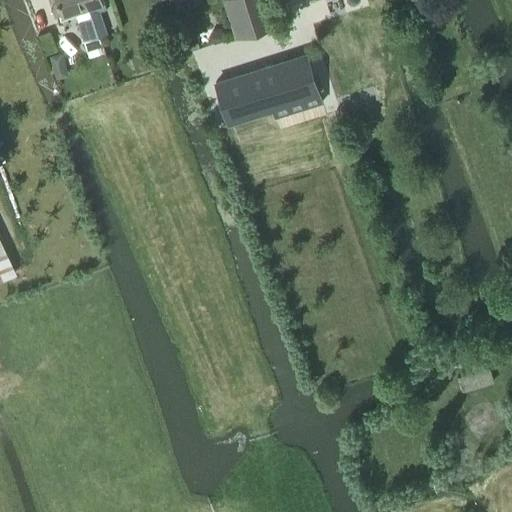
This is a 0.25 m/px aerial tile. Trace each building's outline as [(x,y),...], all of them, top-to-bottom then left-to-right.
[(52,0),(57,15),(78,8),(81,17),(78,18),(85,41),(100,36),(92,13),(89,4),(87,0),(52,0)] [(87,0),(89,4),(92,13),(100,10),(108,8),(105,0),(87,0)] [(226,0),(237,35),(268,25),(259,0),(226,0)] [(92,13),(100,36),(107,34),(100,10),(92,13)] [(352,11),(311,21),(334,112),(375,102),(352,11)] [(223,39),(225,35),(224,30),(219,28),(211,31),(209,35),(211,40),(215,42),(223,39)] [(302,51),(204,82),(219,120),(270,105),(275,116),(319,102),(302,51)] [(51,67),(64,66),(63,53),(50,54),(51,67)] [(0,243),(0,278),(14,272),(0,243)] [(473,347),(448,356),(451,366),(476,357),(473,347)] [(488,365),(457,375),(461,388),(492,378),(488,365)]
